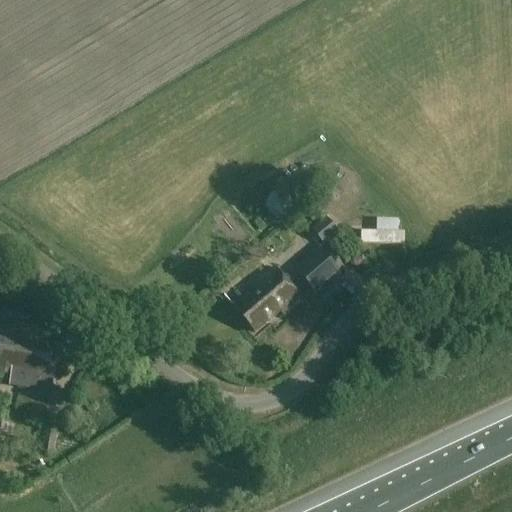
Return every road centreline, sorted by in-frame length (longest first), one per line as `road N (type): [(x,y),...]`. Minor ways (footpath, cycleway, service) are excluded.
road 1 (unclassified): [(293,390),(249,405),(210,398),(0,241)]
road 2 (unclassified): [(293,390),(348,320),(376,298),(511,250)]
road 3 (motorway): [(511,440),(373,511)]
